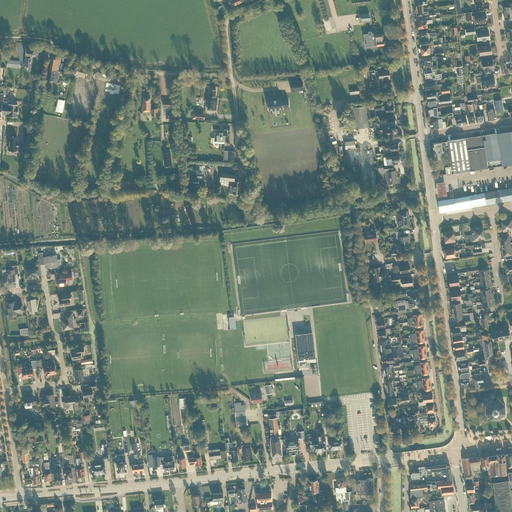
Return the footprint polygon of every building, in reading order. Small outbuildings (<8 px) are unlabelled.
[(476,10),(483,9),(482,2),(484,2),(483,0),(473,0),(474,3),(475,3),(476,10)] [(427,1),(423,2),(422,1),(414,2),(415,9),(423,8),(423,5),(427,4),(427,1)] [(504,13),(511,12),(511,2),(506,3),(506,6),(503,7),(504,13)] [(428,11),(424,11),(423,8),(415,9),(416,16),(424,15),(428,14),(428,11)] [(485,21),(487,21),(486,15),(484,15),(484,14),(474,16),(475,24),(485,23),(485,21)] [(332,29),(329,18),(320,20),(320,23),(323,22),(325,31),(332,29)] [(418,25),(417,26),(417,27),(418,28),(418,29),(427,28),(426,23),(432,23),(432,20),(432,19),(431,19),(426,20),(418,21),(418,24),(418,25)] [(458,34),(458,27),(450,27),(451,35),(458,34)] [(478,40),(489,39),(488,30),(477,32),(478,40)] [(374,35),(372,36),(371,31),(368,31),(368,33),(363,34),(364,41),(364,43),(370,42),(371,46),(375,45),(375,46),(384,45),(384,44),(385,43),(385,41),(384,40),(383,40),(383,34),(374,35)] [(484,55),(491,54),(490,46),(487,46),(487,42),(476,44),(477,48),(479,48),(480,56),(484,56),(484,55)] [(430,54),(430,53),(432,53),(431,45),(429,46),(420,47),(421,55),(430,54)] [(36,52),(36,49),(25,48),(25,56),(25,58),(24,66),(30,66),(30,58),(29,58),(29,56),(31,56),(32,52),(36,52)] [(63,73),(64,70),(60,70),(60,71),(58,71),(61,57),(51,55),(47,80),(53,81),(58,82),(59,73),(63,73)] [(431,70),(438,69),(437,66),(432,66),(432,61),(437,60),(436,56),(431,57),(431,58),(423,59),(424,63),(422,65),(423,67),(424,68),(431,67),(431,70)] [(485,74),(491,73),(490,68),(493,68),(492,61),(482,62),(483,69),(484,69),(485,74)] [(77,72),(76,74),(77,74),(86,77),(87,76),(92,77),(93,71),(88,70),(88,69),(78,66),(77,72)] [(464,75),(463,66),(456,67),(457,76),(464,75)] [(379,80),(390,79),(389,70),(384,71),(384,69),(378,70),(374,71),(374,69),(368,70),(369,79),(375,78),(375,77),(379,77),(379,80)] [(426,78),(429,78),(429,80),(441,79),(441,74),(437,74),(436,70),(424,71),(424,72),(423,73),(423,74),(424,75),(424,76),(425,76),(426,78)] [(495,87),(494,78),(494,79),(484,80),(484,76),(476,77),(476,82),(481,82),(482,88),(488,87),(495,86),(495,87)] [(441,85),(437,85),(436,80),(429,81),(429,83),(425,84),(425,90),(441,88),(441,85)] [(295,82),(290,82),(291,91),(303,90),(302,81),(295,82)] [(338,91),(337,81),(330,82),(330,83),(325,84),(325,83),(324,83),(325,93),(332,92),(332,91),(337,90),(338,91)] [(357,90),(357,91),(358,91),(357,81),(350,81),(350,82),(345,83),(344,82),(345,92),(352,91),(352,90),(357,90)] [(107,83),(105,91),(110,92),(110,94),(114,95),(115,93),(119,94),(121,86),(116,85),(116,84),(113,83),(112,84),(107,83)] [(210,89),(209,99),(208,99),(207,109),(216,110),(217,101),(215,101),(216,90),(210,89)] [(0,111),(1,111),(1,114),(6,114),(6,116),(8,116),(17,116),(17,105),(7,104),(7,105),(2,105),(1,105),(1,103),(3,103),(3,94),(0,93),(0,111)] [(472,103),(473,111),(477,110),(476,103),(478,102),(477,95),(467,97),(468,102),(472,102),(472,103)] [(511,95),(502,97),(502,98),(503,105),(511,103),(511,95)] [(150,98),(143,97),(143,103),(142,103),(142,111),(150,111),(150,110),(150,108),(150,104),(150,98)] [(439,103),(450,102),(450,98),(427,101),(428,107),(436,106),(436,103),(439,103)] [(65,100),(58,99),(56,111),(62,112),(65,100)] [(282,99),(267,101),(268,111),(283,109),(283,107),(289,106),(288,100),(282,101),(282,99)] [(486,109),(485,104),(486,103),(485,100),(482,101),(482,104),(483,110),(485,110),(486,114),(487,114),(488,120),(495,119),(493,108),(486,109)] [(335,101),(325,102),(325,109),(326,108),(327,114),(326,114),(326,115),(336,113),(335,107),(334,101),(335,101)] [(382,107),(381,103),(374,104),(375,111),(381,110),(385,110),(385,113),(390,113),(390,112),(393,112),(392,106),(385,107),(382,107)] [(364,116),(363,106),(357,107),(357,108),(351,109),(351,108),(352,118),(358,117),(358,116),(364,116)] [(429,116),(440,115),(439,111),(437,112),(436,107),(428,108),(429,116)] [(461,115),(460,115),(460,110),(454,111),(454,114),(457,114),(457,116),(454,116),(455,120),(456,125),(462,124),(461,115)] [(476,122),(484,121),(483,114),(481,114),(480,111),(477,111),(478,115),(475,115),(476,122)] [(388,115),(379,116),(379,122),(387,121),(387,125),(389,125),(389,127),(394,126),(393,124),(395,124),(396,124),(396,121),(395,120),(394,116),(388,117),(388,115)] [(436,119),(430,120),(431,129),(436,128),(442,127),(443,127),(442,122),(441,116),(438,117),(438,119),(436,119)] [(328,129),(329,129),(329,134),(328,134),(329,135),(339,134),(338,127),(337,127),(336,122),(337,122),(337,121),(327,122),(328,129)] [(363,133),(363,127),(353,128),(354,134),(355,134),(356,140),(355,140),(365,139),(364,133),(363,133)] [(511,164),(511,131),(493,134),(447,141),(447,142),(447,145),(452,173),(487,168),(501,166),(511,164)] [(219,133),(215,132),(215,141),(219,141),(219,143),(224,143),(224,141),(227,141),(227,133),(223,133),(223,132),(219,132),(219,133)] [(9,137),(8,150),(16,150),(16,149),(18,149),(17,152),(21,153),(22,146),(16,146),(16,143),(17,143),(17,142),(16,142),(17,138),(15,138),(15,137),(11,137),(9,137)] [(333,154),(343,153),(342,147),(341,147),(341,141),(331,142),(332,148),(333,148),(334,154),(333,154)] [(436,152),(436,157),(444,156),(443,151),(442,151),(441,146),(447,145),(447,142),(432,143),(433,153),(436,152)] [(387,143),(379,144),(379,147),(382,147),(382,149),(387,149),(387,148),(390,148),(390,152),(398,151),(397,144),(387,145),(387,143)] [(356,164),(356,165),(366,163),(365,157),(364,157),(364,152),(364,151),(354,152),(355,159),(356,159),(357,164),(356,164)] [(392,162),(399,161),(399,156),(391,157),(386,158),(387,165),(391,165),(392,165),(392,162)] [(334,175),(344,174),(343,167),(342,162),(343,162),(343,161),(333,162),(333,169),(334,169),(335,174),(334,175)] [(390,184),(396,183),(395,171),(392,171),(392,170),(392,166),(383,167),(384,171),(387,170),(387,172),(388,181),(387,181),(388,185),(391,185),(390,184)] [(235,174),(229,173),(221,172),(219,185),(228,186),(228,180),(232,181),(231,186),(230,186),(229,193),(232,193),(232,194),(239,194),(241,182),(238,181),(238,178),(237,176),(234,176),(235,174)] [(363,187),(362,187),(372,186),(371,180),(370,180),(369,174),(370,174),(360,175),(361,181),(362,181),(363,187)] [(338,193),(344,192),(344,191),(350,191),(350,192),(351,192),(349,182),(343,182),(343,183),(337,184),(337,183),(338,193)] [(445,182),(435,183),(437,197),(447,196),(445,182)] [(511,188),(500,190),(502,202),(511,199),(511,188)] [(500,190),(469,196),(471,207),(502,202),(500,190)] [(469,196),(438,201),(440,213),(471,207),(469,196)] [(407,216),(408,216),(408,211),(396,212),(396,216),(397,216),(399,228),(409,227),(407,216)] [(502,226),(511,223),(511,216),(509,217),(509,218),(501,219),(502,226)] [(511,231),(511,230),(511,223),(502,226),(503,232),(511,230),(511,231)] [(472,235),(483,233),(482,226),(474,228),(474,227),(470,228),(472,235)] [(376,238),(380,238),(379,231),(371,232),(371,231),(370,230),(365,231),(364,232),(365,235),(364,235),(365,238),(364,238),(365,242),(377,240),(376,238)] [(399,239),(400,243),(409,241),(410,241),(409,238),(408,238),(408,236),(403,237),(403,234),(403,231),(395,232),(396,240),(399,239)] [(476,240),(484,239),(483,233),(472,235),(473,241),(476,241),(476,240)] [(501,244),(510,242),(509,236),(500,237),(501,244)] [(405,248),(409,248),(409,241),(400,243),(400,246),(397,247),(398,252),(405,251),(405,248)] [(503,256),(511,254),(511,248),(502,250),(503,256)] [(43,257),(43,256),(42,252),(38,253),(40,265),(40,264),(46,263),(46,264),(46,265),(47,265),(48,266),(49,267),(50,267),(51,268),(52,268),(53,268),(54,268),(55,267),(56,267),(57,267),(57,266),(58,266),(59,265),(59,264),(60,263),(60,262),(60,261),(61,260),(60,260),(60,259),(60,258),(60,259),(57,259),(56,255),(43,257)] [(5,277),(4,278),(5,280),(6,281),(8,280),(8,281),(15,280),(14,275),(14,273),(18,273),(17,265),(13,266),(10,266),(11,270),(7,270),(7,276),(6,277),(5,277)] [(400,273),(410,272),(409,265),(399,266),(399,267),(397,267),(396,265),(392,266),(393,272),(400,271),(400,273)] [(26,278),(35,277),(35,275),(39,275),(38,267),(34,267),(34,268),(25,269),(25,273),(25,278),(26,278)] [(378,267),(371,268),(373,281),(381,280),(381,279),(385,278),(384,271),(381,272),(380,267),(378,267)] [(66,280),(72,279),(71,273),(59,275),(60,278),(56,279),(57,286),(67,285),(66,280)] [(402,286),(413,285),(411,278),(401,279),(402,286)] [(60,306),(61,306),(61,310),(65,309),(64,305),(70,304),(69,298),(71,298),(71,294),(62,295),(62,299),(59,299),(60,306)] [(397,301),(398,311),(406,310),(405,308),(409,308),(419,306),(418,295),(407,296),(408,301),(404,301),(404,300),(397,301)] [(37,300),(35,299),(34,298),(34,299),(30,299),(30,300),(27,301),(29,311),(36,310),(36,307),(37,307),(38,299),(37,299),(37,300)] [(21,304),(17,304),(17,305),(15,305),(14,302),(14,303),(7,304),(6,303),(8,315),(9,315),(8,316),(8,318),(9,319),(12,319),(13,318),(12,314),(16,313),(16,312),(23,311),(21,304)] [(62,325),(63,330),(68,329),(73,328),(72,319),(73,319),(72,313),(65,314),(66,319),(62,320),(63,325),(62,325)] [(388,323),(388,320),(388,317),(384,318),(384,320),(377,321),(378,327),(385,326),(385,324),(388,323)] [(455,323),(456,328),(451,329),(452,335),(461,334),(461,331),(465,331),(464,322),(455,323)] [(389,331),(390,331),(390,328),(385,329),(385,331),(378,332),(379,337),(386,336),(386,334),(389,334),(389,331)] [(497,341),(498,341),(497,331),(497,330),(491,331),(491,333),(488,334),(489,338),(492,338),(493,340),(497,340),(497,341)] [(311,332),(295,334),(298,360),(299,371),(300,371),(300,370),(307,370),(308,370),(308,363),(311,362),(311,364),(316,363),(315,357),(313,333),(313,332),(311,332)] [(484,357),(493,356),(490,340),(489,340),(489,338),(488,334),(481,335),(481,339),(482,343),(484,357)] [(380,347),(387,346),(386,343),(390,343),(390,339),(387,340),(379,341),(380,347)] [(454,350),(469,348),(468,342),(453,344),(454,350)] [(71,352),(73,361),(72,359),(82,358),(81,354),(85,353),(84,346),(77,347),(77,351),(71,352)] [(470,352),(473,352),(473,348),(454,352),(455,361),(467,358),(467,356),(470,355),(470,352)] [(394,362),(393,359),(397,359),(397,354),(388,355),(388,357),(381,358),(382,363),(389,362),(389,363),(394,362)] [(29,367),(26,368),(27,378),(33,377),(32,369),(35,368),(34,360),(31,361),(31,364),(29,365),(29,367)] [(50,374),(48,365),(43,365),(42,362),(39,362),(40,368),(43,368),(44,375),(50,374)] [(399,366),(403,365),(402,362),(399,363),(399,362),(393,363),(393,364),(389,365),(389,366),(383,367),(383,372),(390,371),(394,371),(393,367),(399,366)] [(471,366),(468,366),(468,362),(458,364),(459,370),(472,368),(471,366)] [(25,363),(16,364),(18,371),(18,375),(22,375),(22,378),(27,378),(26,368),(25,363)] [(85,366),(79,367),(79,369),(73,370),(73,371),(74,371),(75,381),(87,379),(84,380),(82,369),(85,369),(85,366)] [(474,377),(483,375),(483,372),(474,373),(474,374),(469,375),(469,372),(470,372),(469,370),(459,372),(460,379),(474,376),(474,377)] [(484,381),(483,375),(474,377),(460,379),(461,386),(470,384),(469,382),(472,382),(473,387),(477,386),(477,383),(484,381)] [(386,388),(393,387),(392,384),(395,383),(394,379),(391,379),(392,381),(385,381),(386,388)] [(93,396),(92,392),(97,391),(96,387),(96,383),(89,384),(89,388),(90,388),(91,389),(82,391),(83,398),(84,398),(85,403),(89,402),(88,397),(93,396)] [(394,396),(396,395),(396,391),(393,391),(393,387),(386,388),(386,395),(394,394),(394,396)] [(263,401),(262,393),(256,394),(256,392),(251,392),(252,403),(257,402),(263,401)] [(55,410),(59,409),(58,401),(54,402),(53,394),(45,395),(46,399),(41,400),(42,406),(47,405),(47,406),(55,405),(55,410)] [(426,402),(432,401),(431,394),(425,395),(425,394),(423,394),(423,395),(419,395),(419,398),(423,398),(424,402),(418,402),(419,406),(426,405),(426,402)] [(503,414),(505,412),(505,405),(499,399),(498,399),(498,397),(496,397),(496,399),(494,399),(494,398),(495,398),(495,396),(493,394),(492,394),(490,396),(490,398),(491,399),(485,405),(485,412),(487,414),(486,415),(487,416),(488,417),(489,416),(491,418),(499,418),(501,416),(502,417),(503,416),(504,415),(503,414)] [(401,396),(401,398),(396,398),(390,399),(391,399),(387,400),(388,407),(397,406),(397,402),(401,402),(401,403),(409,401),(409,395),(401,396)] [(70,406),(69,404),(73,404),(74,409),(80,408),(79,400),(75,401),(74,396),(65,398),(65,401),(63,402),(63,407),(64,407),(69,407),(70,406)] [(32,409),(39,408),(38,401),(34,401),(33,397),(23,398),(24,405),(31,404),(32,409)] [(246,410),(235,411),(235,412),(237,426),(247,424),(246,410)] [(409,414),(409,417),(410,420),(410,421),(411,421),(412,428),(413,428),(414,429),(415,428),(416,428),(418,427),(418,422),(417,417),(417,413),(409,414)] [(270,430),(278,429),(280,429),(280,425),(277,425),(276,414),(269,415),(270,430)] [(397,422),(398,422),(397,415),(393,416),(393,419),(390,419),(390,422),(391,431),(398,430),(397,422)] [(435,425),(436,424),(435,419),(428,419),(428,416),(419,417),(420,424),(428,423),(428,426),(435,425)] [(401,421),(400,421),(401,429),(405,429),(406,430),(407,430),(408,429),(409,428),(408,420),(407,420),(407,418),(401,418),(401,421)] [(282,455),(280,438),(279,435),(278,429),(270,430),(271,435),(270,440),(272,456),(282,455)] [(313,451),(326,449),(324,431),(318,432),(319,439),(313,440),(313,441),(310,441),(311,444),(310,445),(311,450),(313,450),(313,451)] [(330,449),(342,447),(341,438),(331,439),(331,433),(328,433),(330,449)] [(287,454),(300,453),(298,441),(290,442),(289,439),(283,439),(283,445),(286,445),(287,454)] [(248,444),(241,445),(242,449),(244,460),(252,459),(251,447),(248,447),(248,444)] [(234,450),(229,451),(230,461),(238,460),(237,449),(236,450),(236,445),(234,446),(234,450)] [(215,458),(220,458),(219,449),(209,450),(210,458),(215,457),(215,458)] [(201,465),(200,457),(199,450),(193,451),(193,454),(188,455),(189,465),(195,464),(195,465),(201,465)] [(126,468),(126,467),(126,464),(125,464),(125,461),(126,461),(125,454),(120,455),(120,462),(117,462),(117,463),(116,463),(117,466),(118,473),(126,471),(126,468)] [(152,454),(148,455),(150,467),(160,466),(159,464),(159,458),(158,456),(153,456),(152,454)] [(179,467),(186,467),(184,458),(181,458),(180,454),(177,455),(177,459),(176,459),(176,463),(178,463),(179,467)] [(509,480),(506,468),(504,454),(497,455),(499,469),(500,475),(501,481),(509,480)] [(488,456),(488,455),(481,456),(483,471),(481,471),(482,476),(484,476),(485,482),(490,481),(490,476),(491,476),(488,456)] [(500,475),(499,469),(497,455),(492,455),(489,455),(488,456),(491,476),(490,476),(490,481),(490,483),(492,483),(501,481),(500,475)] [(162,457),(159,458),(159,464),(163,464),(164,470),(175,469),(174,460),(174,456),(167,457),(162,457)] [(472,472),(473,485),(478,484),(478,480),(478,481),(477,472),(480,472),(479,463),(480,463),(479,457),(469,458),(471,472),(472,472)] [(471,472),(469,458),(462,458),(467,491),(474,491),(474,490),(479,490),(478,484),(473,485),(473,481),(472,472),(471,472)] [(60,467),(63,467),(63,460),(58,461),(59,464),(55,465),(56,470),(53,470),(54,480),(62,479),(61,469),(60,469),(60,467)] [(427,470),(426,470),(427,474),(432,473),(432,471),(434,470),(434,471),(445,480),(452,479),(450,468),(449,467),(447,465),(446,465),(446,464),(430,466),(431,470),(427,470)] [(65,478),(72,478),(71,470),(71,465),(64,466),(64,470),(65,478)] [(422,474),(427,474),(426,470),(425,466),(413,467),(414,470),(410,471),(410,479),(419,478),(419,476),(422,476),(422,474)] [(373,494),(373,477),(368,477),(368,479),(357,479),(357,494),(373,494)] [(351,485),(345,486),(345,478),(338,478),(338,481),(338,484),(338,487),(339,487),(339,491),(351,490),(351,485)] [(315,501),(325,500),(324,490),(318,490),(318,486),(319,486),(319,484),(317,484),(317,480),(309,481),(310,487),(307,487),(308,491),(310,491),(310,492),(314,491),(315,501)] [(511,511),(511,503),(510,490),(509,480),(501,481),(492,483),(493,487),(495,511),(511,511)] [(441,494),(454,493),(453,486),(445,487),(440,488),(440,487),(438,488),(437,488),(437,490),(439,491),(441,490),(441,494)] [(246,497),(245,489),(241,489),(240,489),(238,489),(238,490),(237,490),(238,498),(242,498),(242,501),(242,502),(247,501),(246,497)] [(257,510),(272,509),(271,490),(258,491),(259,494),(256,494),(257,502),(257,504),(257,510)] [(467,492),(469,503),(475,503),(480,503),(479,491),(467,492)] [(221,503),(224,503),(223,500),(224,500),(223,492),(213,494),(213,501),(221,500),(221,503)] [(197,507),(200,506),(200,502),(199,502),(198,496),(192,496),(193,505),(197,504),(197,507)] [(418,500),(420,500),(420,497),(418,498),(418,497),(410,498),(411,503),(410,503),(411,507),(419,507),(418,500)] [(165,506),(164,499),(154,500),(155,507),(159,511),(165,511),(165,506)] [(443,499),(437,500),(436,500),(429,501),(429,499),(425,499),(426,500),(426,501),(427,502),(428,502),(429,502),(429,508),(430,511),(445,510),(444,499),(443,499)] [(469,504),(470,511),(484,511),(484,503),(469,504)]
